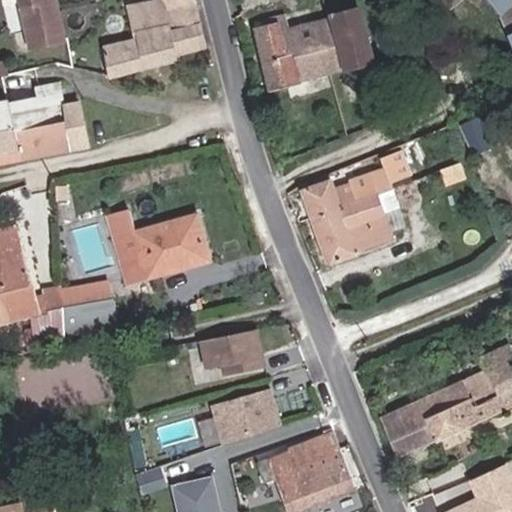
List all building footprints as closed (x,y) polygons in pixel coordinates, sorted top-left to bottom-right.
[(18,0),(30,48),(63,41),(54,0),(18,0)] [(108,74),(204,47),(198,21),(196,21),(192,6),(163,13),(158,0),(155,0),(128,7),(135,38),(102,47),(108,74)] [(158,0),(163,13),(192,6),(190,0),(158,0)] [(511,0),(436,0),(446,12),(461,0),(483,0),(497,18),(511,7),(511,0)] [(511,7),(497,18),(504,37),(511,33),(511,7)] [(264,27),(254,29),(270,88),(371,62),(357,9),(330,15),(331,19),(287,30),(284,17),(263,22),(264,27)] [(63,104),(58,81),(34,85),(35,97),(8,102),(14,129),(64,120),(61,104),(63,104)] [(77,101),(63,104),(61,104),(64,120),(14,129),(8,102),(7,99),(0,100),(0,158),(85,142),(77,101)] [(479,116),(461,124),(472,149),(490,142),(479,116)] [(427,165),(417,140),(401,146),(411,171),(427,165)] [(389,180),(411,171),(401,146),(379,155),(389,180)] [(328,175),(301,186),(328,260),(391,238),(382,213),(400,207),(392,185),(375,191),(369,174),(333,187),(328,175)] [(142,264),(145,275),(207,258),(194,214),(114,237),(123,270),(142,264)] [(33,315),(37,350),(65,344),(64,327),(61,289),(32,295),(19,243),(0,247),(0,308),(3,318),(35,309),(37,316),(33,315)] [(126,281),(145,275),(142,264),(123,270),(126,281)] [(108,280),(77,286),(80,303),(110,297),(108,280)] [(61,289),(64,327),(83,324),(82,320),(114,313),(110,297),(80,303),(77,286),(61,289)] [(265,365),(256,328),(206,338),(211,366),(227,362),(229,372),(265,365)] [(511,362),(505,347),(482,357),(489,372),(384,420),(400,456),(435,439),(426,418),(511,379),(511,362)] [(511,407),(511,379),(426,418),(435,439),(437,441),(511,407)] [(228,394),(211,399),(223,439),(279,424),(268,383),(236,392),(238,396),(232,397),(228,394)] [(214,415),(203,417),(206,441),(218,440),(214,415)] [(288,511),(289,511),(354,487),(332,433),(288,449),(289,452),(256,465),(262,478),(274,474),(288,511)] [(485,498),(454,511),(511,511),(511,464),(511,463),(476,478),(485,498)] [(23,486),(0,491),(0,511),(43,511),(42,500),(59,496),(53,468),(21,476),(23,486)] [(437,487),(431,471),(405,484),(412,499),(437,487)] [(226,511),(220,484),(181,493),(185,511),(226,511)]
